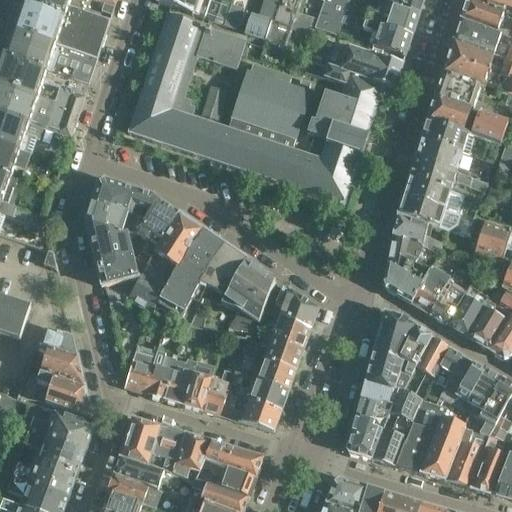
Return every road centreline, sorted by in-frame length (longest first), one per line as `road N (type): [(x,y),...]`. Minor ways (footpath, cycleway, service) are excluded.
road 1 (residential): [(453,0),(358,296)]
road 2 (residential): [(358,296),(306,278),(199,199),(86,160)]
road 3 (residential): [(86,160),(65,223),(113,416)]
road 4 (residential): [(113,416),(132,410),(291,453)]
road 5 (residential): [(481,511),(314,461)]
road 6 (residential): [(358,296),(389,303),(511,373)]
road 7 (residential): [(314,461),(355,342),(358,296)]
road 8 (residential): [(358,296),(336,328),(291,453)]
road 9 (residential): [(86,160),(135,0)]
